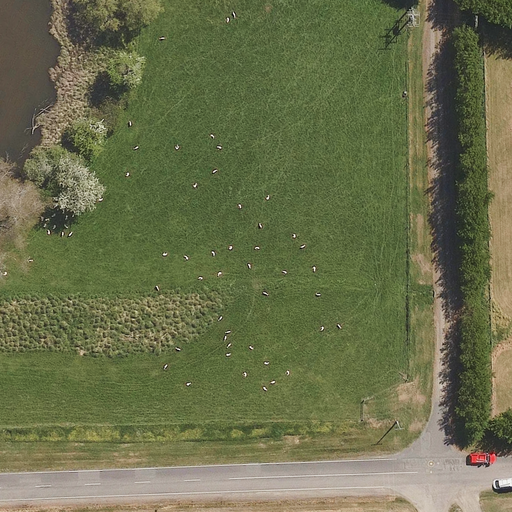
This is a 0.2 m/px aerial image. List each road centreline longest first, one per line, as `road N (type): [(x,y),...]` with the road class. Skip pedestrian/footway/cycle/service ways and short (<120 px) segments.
road 1 (residential): [(439,0),(441,470)]
road 2 (residential): [(0,488),(441,470)]
